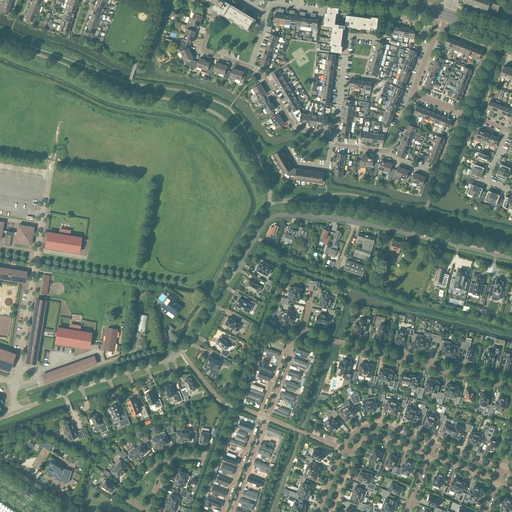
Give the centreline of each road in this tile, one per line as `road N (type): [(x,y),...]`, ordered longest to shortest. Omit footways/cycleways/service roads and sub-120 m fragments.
road 1 (unclassified): [(0,418),(182,351),(270,217),(359,222),(511,259)]
road 2 (residential): [(511,385),(302,333)]
road 3 (residential): [(289,346),(224,511)]
road 4 (residential): [(230,511),(289,346)]
road 5 (residential): [(333,141),(348,34),(382,39),(387,16)]
road 6 (residential): [(266,13),(271,3),(387,16)]
